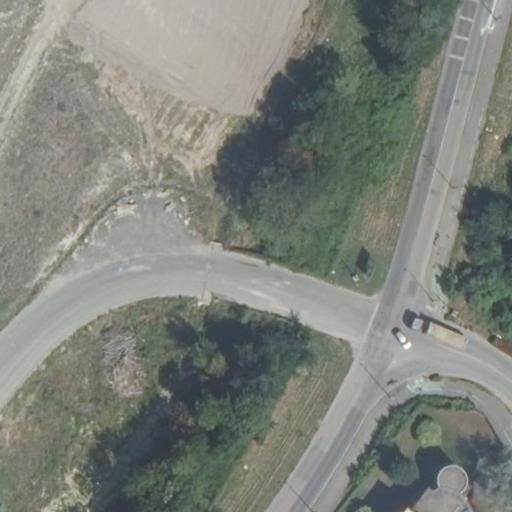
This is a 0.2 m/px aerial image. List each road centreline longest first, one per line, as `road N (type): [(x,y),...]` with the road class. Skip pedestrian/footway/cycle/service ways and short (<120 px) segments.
road 1 (tertiary): [(478,0),(387,329)]
road 2 (tertiary): [(387,329),(346,419),(287,511)]
road 3 (tertiary): [(511,378),(387,329)]
